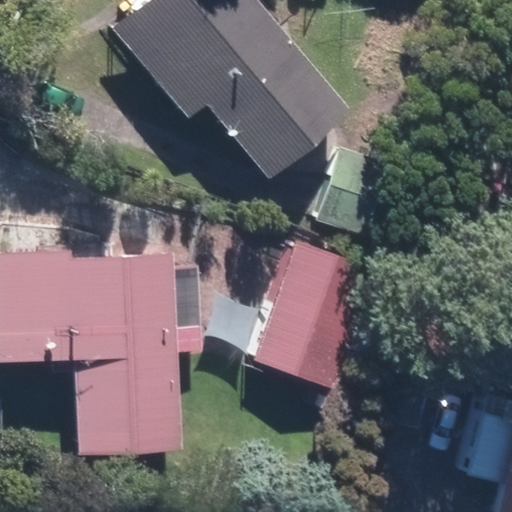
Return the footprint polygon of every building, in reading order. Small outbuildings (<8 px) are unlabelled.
[(250,0),(132,0),(105,22),(177,111),(197,95),(252,163),(331,100),(250,0)] [(365,188),(318,177),(307,223),(354,234),(365,188)] [(365,262),(288,235),(246,355),(323,382),(365,262)] [(170,440),(159,247),(56,253),(55,243),(0,245),(0,351),(63,349),(68,446),(170,440)] [(511,511),(511,415),(487,511),(511,511)]
